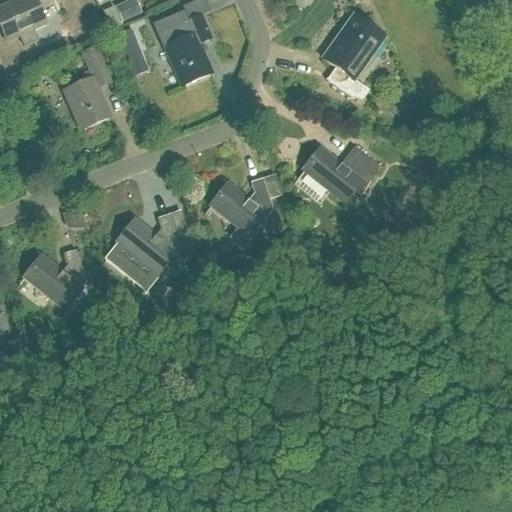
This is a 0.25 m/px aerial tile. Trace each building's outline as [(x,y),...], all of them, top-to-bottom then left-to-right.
[(22,0),(23,0),(0,10),(0,33),(4,43),(17,37),(22,47),(35,41),(30,31),(45,24),(41,16),(50,12),(46,3),(50,2),(48,0),(22,0)] [(381,38),(350,16),(320,59),(333,68),(323,81),(345,96),(360,101),(367,92),(351,81),(381,38)] [(210,40),(199,17),(186,23),(191,36),(162,49),(180,89),(209,77),(196,46),(210,40)] [(132,32),(115,39),(125,62),(142,55),(132,32)] [(110,86),(95,51),(81,56),(93,82),(63,95),(80,132),(109,119),(97,91),(110,86)] [(378,167),(353,147),(339,164),(320,149),(301,171),(341,203),(359,181),(366,187),(378,167)] [(272,211),(261,182),(249,185),(255,200),(251,205),(227,186),(209,208),(249,240),(272,211)] [(179,246),(167,215),(156,220),(162,236),(157,241),(133,222),(116,244),(155,276),(179,246)] [(84,283),(73,252),(63,256),(69,273),(65,278),(41,258),(22,280),(61,312),(84,283)]
